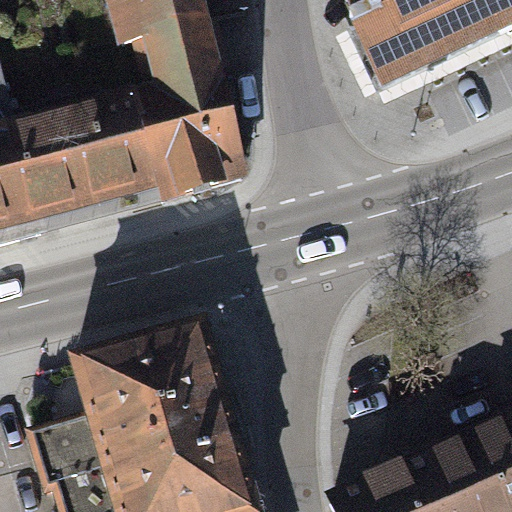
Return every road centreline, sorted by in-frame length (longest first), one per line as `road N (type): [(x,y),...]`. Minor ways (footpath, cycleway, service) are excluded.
road 1 (primary): [(0,318),(307,236)]
road 2 (residential): [(303,511),(293,401),(307,236)]
road 3 (residential): [(284,0),(307,236)]
road 4 (primary): [(307,236),(511,172)]
